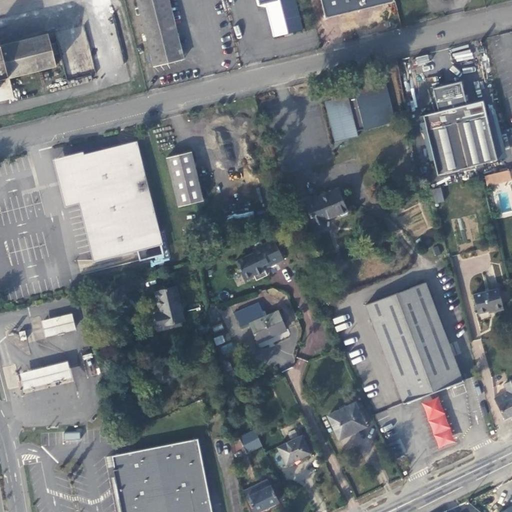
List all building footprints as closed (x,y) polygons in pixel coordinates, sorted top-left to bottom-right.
[(168,0),(137,0),(155,67),(183,59),(168,0)] [(257,0),(258,5),(267,6),(274,37),(303,29),(295,0),(257,0)] [(321,0),(324,9),(346,3),(344,0),(321,0)] [(0,78),(56,65),(48,34),(0,46),(0,45),(0,78)] [(347,96),(325,102),(335,142),(358,136),(357,131),(364,130),(395,123),(384,81),(379,82),(378,78),(358,83),(359,87),(355,89),(354,84),(345,87),(347,96)] [(10,79),(0,80),(0,101),(14,98),(10,79)] [(421,117),(436,174),(496,160),(481,101),(465,106),(461,79),(431,88),(437,112),(421,117)] [(136,140),(50,160),(61,207),(77,203),(90,258),(91,261),(135,251),(139,260),(163,255),(136,140)] [(191,152),(167,158),(179,207),(203,201),(191,152)] [(486,186),(511,181),(509,170),(484,175),(486,186)] [(431,190),(434,204),(444,201),(440,187),(431,190)] [(305,203),(315,226),(316,228),(318,228),(320,228),(322,227),(324,226),(325,224),(325,222),(324,219),(347,210),(338,189),(305,203)] [(253,252),(236,261),(245,280),(255,276),(257,280),(268,274),(265,268),(270,265),(270,266),(285,259),(274,238),(255,247),(253,252)] [(216,239),(208,241),(210,247),(217,246),(216,239)] [(425,282),(366,304),(404,403),(462,381),(425,282)] [(158,327),(185,320),(177,287),(155,292),(160,314),(155,315),(158,327)] [(498,288),(473,294),(478,313),(493,309),(493,311),(503,308),(498,288)] [(259,302),(235,313),(240,327),(250,322),(259,342),(286,330),(277,311),(265,316),(259,302)] [(41,321),(44,336),(75,329),(72,314),(41,321)] [(30,370),(20,372),(24,389),(36,386),(72,377),(68,361),(30,370)] [(504,419),(511,415),(511,380),(504,384),(507,392),(495,398),(504,419)] [(456,442),(438,395),(421,401),(439,448),(456,442)] [(339,439),(352,432),(350,428),(363,422),(354,403),(328,415),(339,439)] [(247,454),(263,447),(256,431),(239,439),(247,454)] [(278,447),(286,464),(309,453),(302,436),(278,447)] [(210,511),(196,442),(109,457),(120,511),(210,511)] [(260,489),(270,485),(266,477),(243,488),(246,496),(256,491),(254,487),(258,485),(260,489)] [(254,511),(278,501),(270,485),(260,489),(258,485),(254,487),(256,491),(246,496),(253,511),(254,511)]
